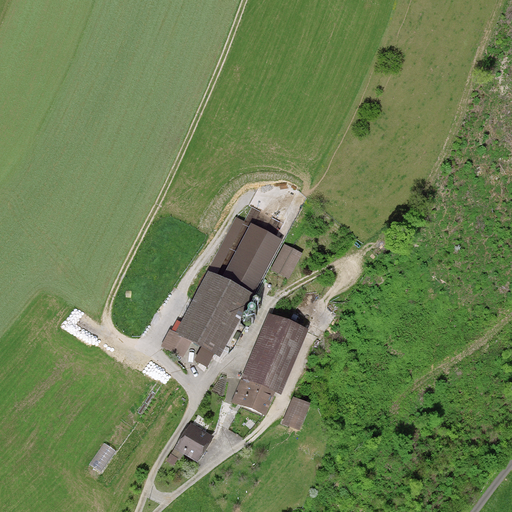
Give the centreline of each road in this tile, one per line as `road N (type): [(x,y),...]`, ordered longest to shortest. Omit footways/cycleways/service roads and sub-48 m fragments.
road 1 (track): [(246,0),(113,293),(108,325)]
road 2 (track): [(158,511),(264,425),(311,329)]
road 3 (track): [(148,487),(198,396),(108,325)]
